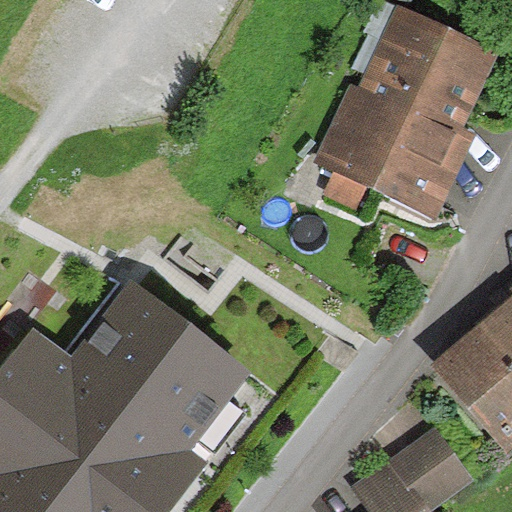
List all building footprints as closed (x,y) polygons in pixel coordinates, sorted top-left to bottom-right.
[(360,187),(437,223),(477,141),(464,135),(501,58),(401,11),(363,91),(354,87),(316,166),(360,187)] [(253,385),(127,286),(70,359),(35,332),(0,376),(0,511),(174,511),(212,465),(198,454),(253,385)] [(427,374),(506,463),(511,457),(511,290),(507,295),(511,300),(427,374)] [(334,335),(320,355),(347,374),(361,355),(334,335)] [(428,511),(437,511),(475,486),(435,432),(393,463),(428,511)] [(393,463),(352,492),(366,511),(428,511),(393,463)]
